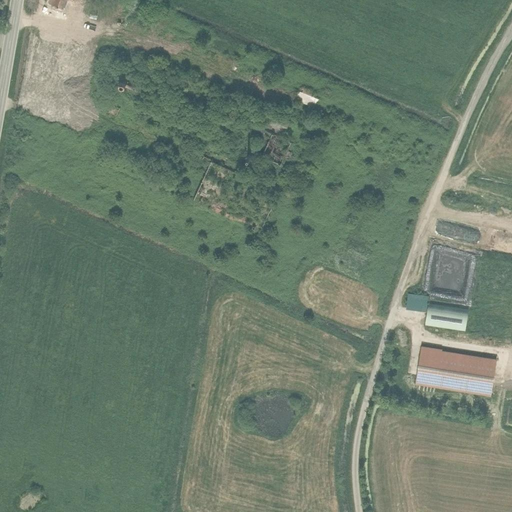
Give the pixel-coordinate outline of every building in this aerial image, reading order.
[(290,90),(310,98),(314,88),(294,80),(290,90)] [(263,107),(262,117),(283,120),(284,110),(263,107)] [(418,226),(505,242),(511,239),(511,231),(506,230),(505,227),(484,223),(479,225),(472,224),(467,226),(468,229),(467,229),(461,231),(462,227),(458,217),(439,214),(435,216),(433,211),(427,210),(426,219),(427,223),(418,226)] [(397,300),(414,301),(414,297),(418,297),(419,289),(398,287),(397,300)] [(413,316),(460,321),(461,312),(462,302),(415,297),(413,316)] [(484,351),(412,340),(406,376),(479,387),(484,351)]
